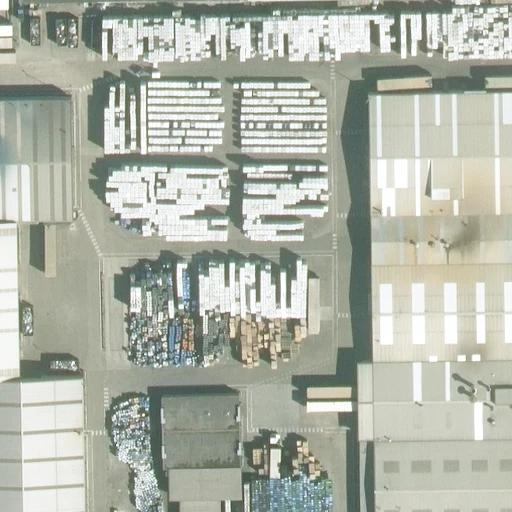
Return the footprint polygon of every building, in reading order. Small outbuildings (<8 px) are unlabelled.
[(511,88),(368,91),(370,211),(440,210),(511,209),(511,88)] [(0,96),(0,217),(17,217),(73,216),(71,96),(0,96)] [(511,258),(511,209),(440,210),(441,260),(511,258)] [(0,375),(20,375),(17,217),(0,217),(0,375)] [(511,356),(511,258),(441,260),(371,261),(373,359),(511,356)] [(511,356),(373,359),(358,359),(359,439),(360,439),(374,439),(511,436),(511,356)] [(0,511),(84,511),(82,374),(20,375),(0,375),(0,511)] [(161,394),(164,466),(242,464),(240,392),(161,394)] [(511,511),(511,436),(374,439),(360,439),(360,511),(511,511)]
